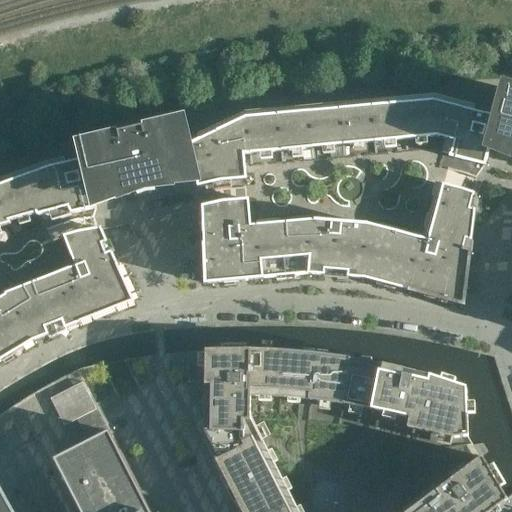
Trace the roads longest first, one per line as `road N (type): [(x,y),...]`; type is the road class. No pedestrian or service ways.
road 1 (residential): [(482,332),(314,304),(156,311)]
road 2 (residential): [(129,397),(188,511)]
